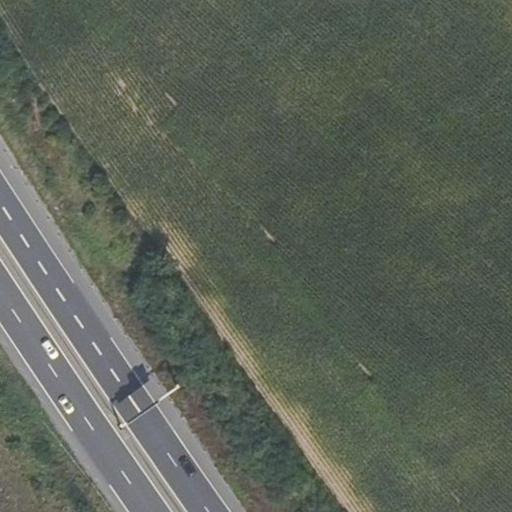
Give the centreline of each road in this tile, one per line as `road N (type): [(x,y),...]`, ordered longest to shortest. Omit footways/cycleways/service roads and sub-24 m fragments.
road 1 (motorway): [(214,511),(142,418),(0,200)]
road 2 (motorway): [(0,288),(154,511)]
